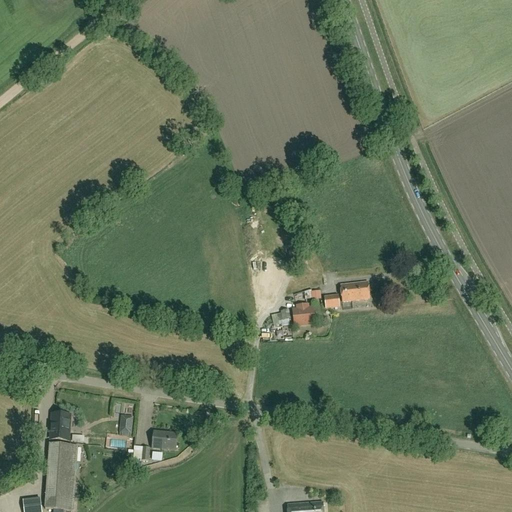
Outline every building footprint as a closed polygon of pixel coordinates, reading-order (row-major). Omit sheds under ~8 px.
[(288,270),(306,266),(304,256),(286,260),(288,270)] [(342,302),(370,299),(368,282),(340,285),(342,302)] [(326,309),(340,307),(338,295),(324,297),(326,309)] [(294,326),(314,323),(311,302),(297,304),(298,308),(292,309),(294,326)] [(53,428),(52,441),(67,443),(68,429),(69,429),(70,415),(51,414),(51,428),(53,428)] [(120,434),(131,435),(132,425),(121,424),(120,434)] [(176,451),(177,434),(154,431),(152,448),(176,451)] [(73,511),(78,447),(49,443),(44,509),(73,511)] [(148,461),(149,448),(143,447),(141,460),(148,461)] [(153,451),(153,460),(163,460),(163,451),(153,451)] [(329,498),(334,510),(346,505),(341,494),(329,498)] [(24,511),(40,511),(39,499),(23,500),(24,511)] [(287,511),(323,511),(323,502),(287,505),(287,511)]
